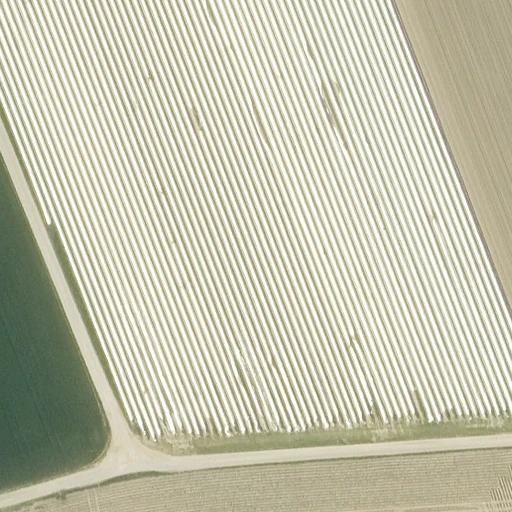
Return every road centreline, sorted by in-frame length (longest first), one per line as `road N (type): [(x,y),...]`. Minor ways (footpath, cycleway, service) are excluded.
road 1 (unclassified): [(511,441),(134,465)]
road 2 (track): [(134,465),(0,135)]
road 3 (unclassified): [(0,501),(134,465)]
